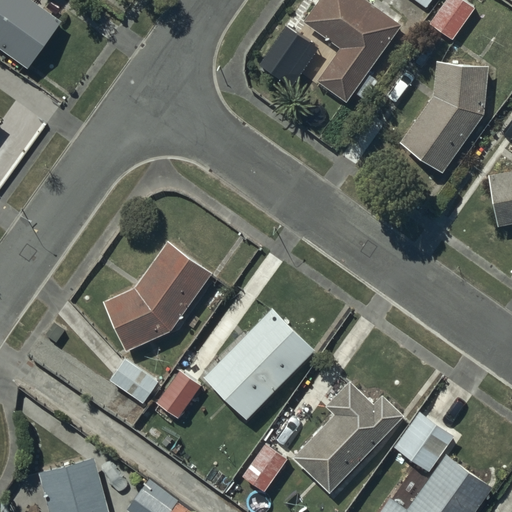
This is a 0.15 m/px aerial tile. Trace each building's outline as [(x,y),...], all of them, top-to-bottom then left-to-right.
[(30,0),(0,0),(0,47),(30,68),(62,22),(30,0)] [(399,21),(369,0),(320,0),(308,18),(344,43),(320,77),(346,95),(399,21)] [(476,5),(469,0),(445,0),(430,19),(452,36),(476,5)] [(317,46),(285,24),(259,61),(291,83),(317,46)] [(436,92),(404,137),(442,164),(481,109),(485,65),(439,60),(436,92)] [(511,169),(491,174),(500,220),(511,217),(511,169)] [(133,288),(104,300),(126,350),(170,331),(212,274),(167,241),(133,288)] [(314,351),(272,309),(204,378),(246,419),(314,351)] [(158,381),(125,358),(111,379),(143,402),(158,381)] [(201,387),(180,370),(155,403),(177,419),(201,387)] [(335,415),(293,458),(329,493),(403,417),(382,396),(373,406),(350,383),(327,407),(335,415)] [(393,445),(427,471),(453,437),(418,411),(393,445)] [(286,457),(264,443),(242,478),(264,492),(286,457)] [(389,497),(378,511),(472,511),(490,487),(445,455),(407,510),(389,497)] [(110,511),(96,458),(38,474),(48,511),(110,511)] [(169,511),(173,507),(142,488),(126,511),(127,511),(169,511)]
